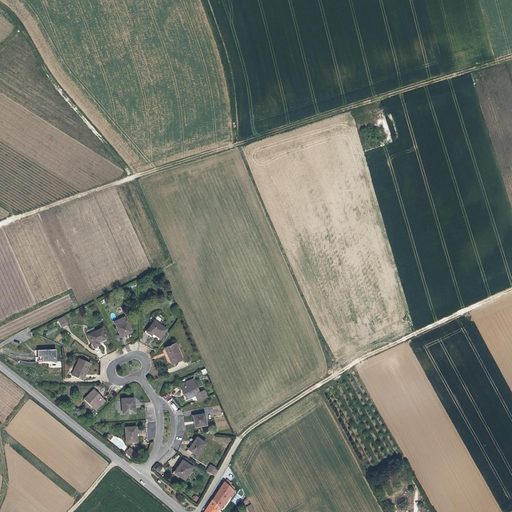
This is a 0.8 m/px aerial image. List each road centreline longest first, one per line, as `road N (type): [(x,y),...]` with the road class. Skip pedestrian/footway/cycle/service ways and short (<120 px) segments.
road 1 (track): [(511,55),(0,224)]
road 2 (track): [(511,287),(360,354),(238,438)]
road 3 (track): [(0,3),(133,176)]
road 4 (tertiary): [(0,364),(138,476)]
road 5 (track): [(167,259),(23,332)]
